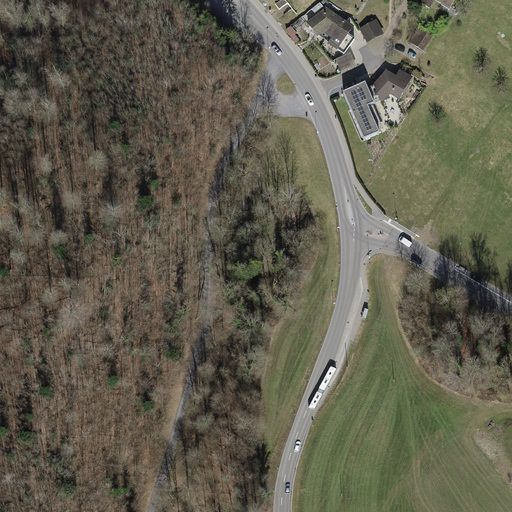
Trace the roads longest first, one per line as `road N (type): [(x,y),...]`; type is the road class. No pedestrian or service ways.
road 1 (track): [(151,511),(200,343),(217,188),(244,123),(268,96)]
road 2 (secondary): [(353,233),(345,301),(285,471),(281,511)]
road 3 (secondary): [(233,0),(310,92),(353,233)]
road 4 (residential): [(511,307),(402,241),(353,233)]
